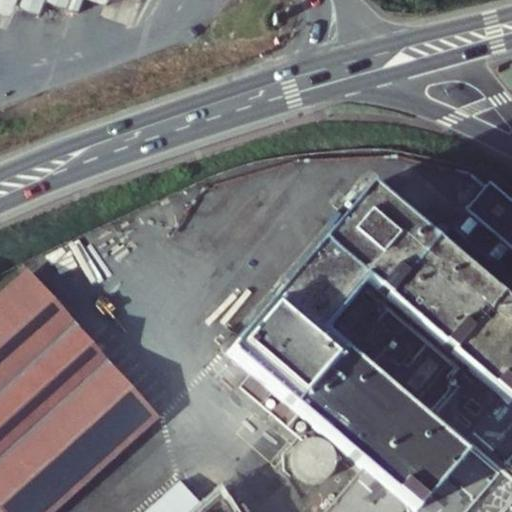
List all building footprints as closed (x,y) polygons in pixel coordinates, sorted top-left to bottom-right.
[(0,0),(0,13),(9,18),(16,0),(0,0)] [(44,0),(20,0),(17,9),(38,17),(44,0)] [(67,0),(47,0),(46,4),(63,11),(67,0)] [(83,0),(83,1),(105,9),(108,0),(83,0)] [(511,511),(511,199),(485,176),(432,236),(367,178),(221,351),(245,371),(309,425),(359,468),(323,511),(511,511)] [(60,511),(155,429),(33,291),(0,318),(0,511),(60,511)] [(309,425),(245,371),(234,385),(299,438),(299,437),(309,425)] [(330,475),(332,469),(333,466),(333,459),(331,453),(328,447),(324,442),(318,439),(312,437),(306,436),(299,437),(299,438),(291,442),(286,447),(283,452),(281,459),(281,465),(283,472),(286,477),(290,482),(296,486),(302,488),(308,488),(315,487),(321,484),(326,480),(330,475)] [(203,511),(190,497),(173,511),(203,511)]
